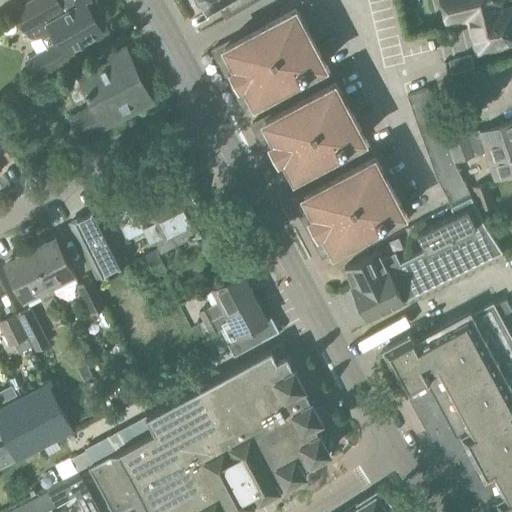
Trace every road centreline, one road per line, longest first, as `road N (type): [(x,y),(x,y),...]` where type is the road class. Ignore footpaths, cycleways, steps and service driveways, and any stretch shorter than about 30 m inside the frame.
road 1 (tertiary): [(400,448),(210,111)]
road 2 (residential): [(0,218),(210,111)]
road 3 (tertiary): [(210,111),(150,0)]
